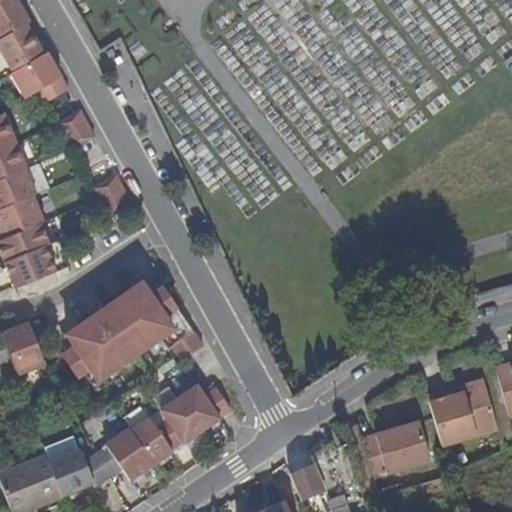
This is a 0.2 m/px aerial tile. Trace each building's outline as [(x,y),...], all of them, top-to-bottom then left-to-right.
[(15,0),(0,0),(0,38),(25,24),(29,22),(15,0)] [(0,38),(0,52),(12,72),(43,54),(25,24),(0,38)] [(43,54),(12,72),(10,73),(24,98),(37,90),(45,103),(67,89),(46,52),(43,54)] [(56,124),(70,149),(94,136),(79,110),(56,124)] [(2,112),(0,113),(0,147),(15,140),(2,112)] [(0,147),(0,179),(25,168),(27,167),(15,140),(0,147)] [(36,194),(25,168),(0,179),(0,209),(33,195),(36,194)] [(123,187),(116,175),(93,188),(99,200),(123,187)] [(99,200),(107,214),(131,201),(123,187),(99,200)] [(33,195),(0,209),(0,228),(4,237),(0,238),(0,239),(41,222),(44,220),(33,195)] [(41,222),(0,239),(0,249),(5,262),(49,243),(41,222)] [(58,238),(49,243),(5,262),(10,273),(0,277),(0,279),(10,275),(14,285),(16,287),(69,265),(60,243),(58,238)] [(0,291),(14,285),(10,275),(0,279),(0,291)] [(163,334),(177,356),(178,355),(172,344),(192,330),(177,307),(176,308),(164,315),(150,294),(145,286),(142,282),(142,283),(66,331),(74,344),(88,366),(96,378),(163,334)] [(164,315),(176,308),(161,286),(150,294),(164,315)] [(4,335),(0,336),(0,364),(1,366),(14,360),(20,374),(46,364),(36,338),(30,322),(3,333),(4,335)] [(177,356),(180,361),(190,354),(203,346),(192,330),(172,344),(178,355),(177,356)] [(76,373),(88,366),(74,344),(62,351),(76,373)] [(511,365),(497,370),(510,418),(511,417),(511,365)] [(450,389),(428,395),(441,443),(497,427),(484,379),(461,385),(463,392),(452,395),(450,389)] [(182,395),(205,430),(223,417),(222,416),(234,408),(219,386),(207,394),(199,383),(182,395)] [(187,443),(205,430),(182,395),(163,409),(170,419),(169,419),(184,441),(185,441),(187,443)] [(131,428),(155,464),(176,451),(174,448),(184,441),(169,419),(159,426),(152,417),(133,430),(131,427),(131,428)] [(421,422),(364,438),(375,478),(432,462),(421,422)] [(98,454),(112,475),(125,467),(133,480),(155,464),(131,428),(108,444),(110,446),(98,454)] [(50,462),(64,496),(96,483),(97,486),(112,475),(98,454),(88,460),(83,449),(50,462)] [(26,511),(39,506),(64,496),(50,462),(47,456),(0,475),(14,511),(26,511)] [(291,511),(286,500),(259,511),(291,511)]
